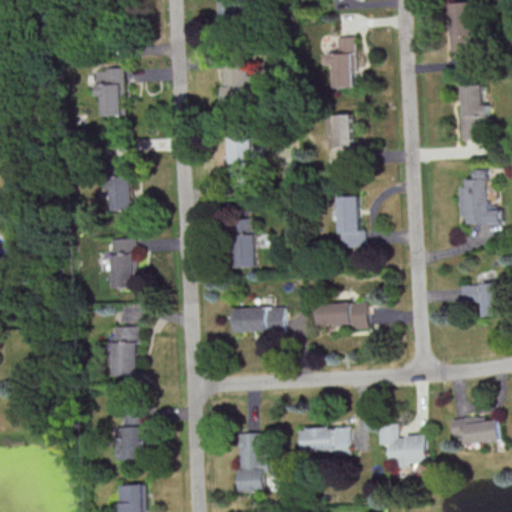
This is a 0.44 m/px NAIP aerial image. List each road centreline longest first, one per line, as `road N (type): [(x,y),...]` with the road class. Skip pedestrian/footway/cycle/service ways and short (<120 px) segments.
road 1 (residential): [(176,0),(197,511)]
road 2 (residential): [(407,0),(422,375)]
road 3 (residential): [(511,364),(195,387)]
